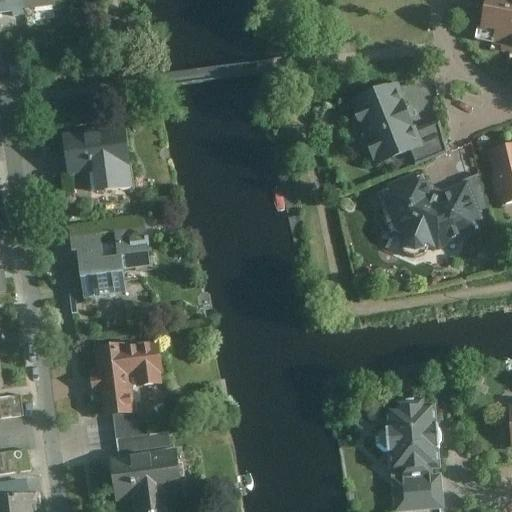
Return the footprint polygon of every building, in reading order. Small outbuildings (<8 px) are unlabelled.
[(0,0),(0,12),(11,11),(12,17),(24,16),(23,9),(22,0),(0,0)] [(22,0),(23,9),(53,6),(54,11),(65,10),(63,0),(22,0)] [(511,0),(482,0),(477,29),(473,28),(472,36),(489,40),(499,42),(498,46),(511,48),(511,0)] [(396,85),(351,103),(376,163),(408,149),(415,165),(447,154),(439,122),(417,133),(396,85)] [(123,129),(62,136),(66,175),(90,172),(93,192),(131,188),(123,129)] [(511,147),(488,153),(494,177),(492,178),(499,205),(511,201),(511,147)] [(415,176),(379,192),(396,232),(405,236),(403,240),(406,248),(415,252),(423,249),(426,245),(439,251),(476,235),(472,224),(482,220),(479,212),(467,185),(438,196),(434,193),(430,183),(419,187),(415,176)] [(480,179),(467,185),(479,212),(487,209),(480,179)] [(152,269),(145,217),(73,227),(82,300),(124,294),(121,272),(152,269)] [(0,324),(0,323),(0,385),(9,384),(0,324)] [(127,345),(93,349),(96,376),(90,377),(92,395),(98,394),(102,419),(112,418),(133,415),(136,415),(131,380),(134,379),(136,390),(163,386),(158,347),(127,350),(127,345)] [(32,393),(0,398),(0,417),(34,412),(32,393)] [(438,406),(386,410),(393,511),(438,511),(446,511),(438,406)] [(112,418),(115,441),(151,436),(149,422),(134,425),(133,415),(112,418)] [(115,441),(117,459),(172,451),(169,434),(151,436),(115,441)] [(31,449),(0,453),(0,473),(34,469),(31,449)] [(117,459),(109,460),(116,506),(131,503),(131,511),(170,511),(168,498),(183,496),(176,451),(172,451),(117,459)] [(0,499),(0,511),(32,511),(32,507),(39,506),(38,495),(0,499)]
